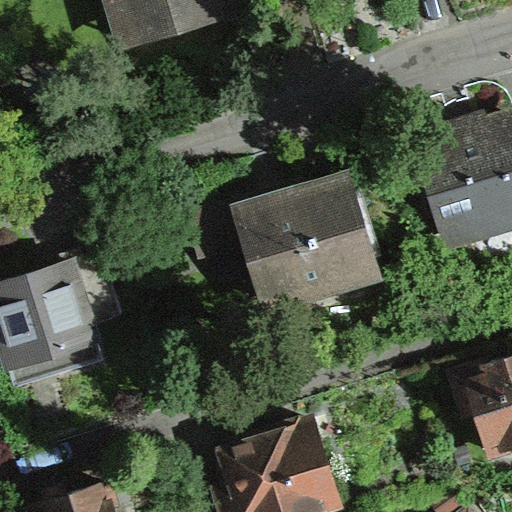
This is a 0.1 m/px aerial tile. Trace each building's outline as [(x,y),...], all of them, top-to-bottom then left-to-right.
[(111,0),(114,7),(106,9),(115,50),(215,27),(208,0),(111,0)] [(511,101),(408,134),(442,244),(511,222),(511,101)] [(354,174),(242,205),(271,309),(383,277),(354,174)] [(52,251),(0,266),(0,349),(14,345),(20,366),(62,353),(51,319),(71,313),(52,251)] [(511,363),(460,379),(485,464),(511,455),(511,363)] [(330,511),(337,510),(309,424),(214,454),(225,486),(210,491),(217,511),(330,511)] [(113,511),(108,492),(37,511),(113,511)]
